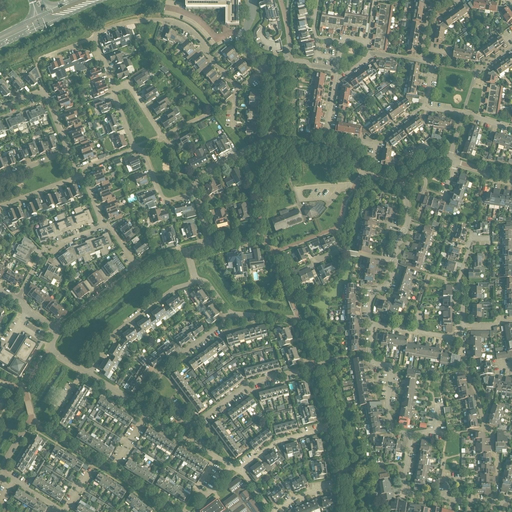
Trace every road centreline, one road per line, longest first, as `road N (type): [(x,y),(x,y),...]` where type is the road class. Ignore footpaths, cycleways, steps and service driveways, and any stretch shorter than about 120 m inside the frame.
road 1 (residential): [(238,89),(181,24),(124,23),(94,37)]
road 2 (residential): [(462,113),(426,106),(432,63),(422,59),(429,10),(441,0)]
road 3 (residential): [(182,438),(247,384),(314,365)]
road 4 (residential): [(88,374),(116,331),(197,280)]
road 5 (residential): [(210,245),(261,237),(261,187),(240,156)]
road 6 (residential): [(410,433),(390,426),(391,367),(372,362),(370,324)]
road 7 (residential): [(274,511),(341,486),(331,427)]
road 8 (residential): [(140,406),(161,370),(230,315)]
road 9 (residential): [(497,501),(406,491),(407,462)]
